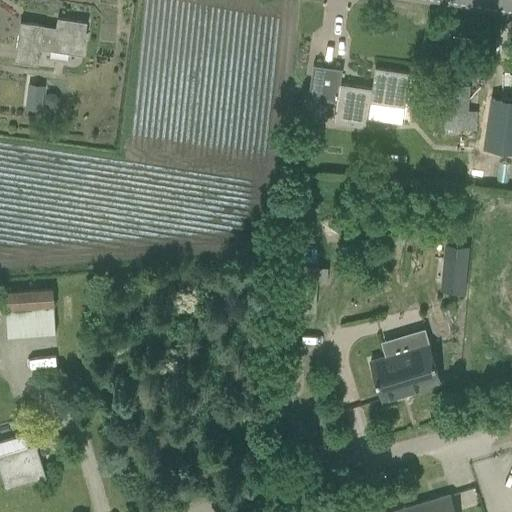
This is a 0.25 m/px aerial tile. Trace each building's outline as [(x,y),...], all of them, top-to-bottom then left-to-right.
[(82,55),(87,22),(57,18),(56,31),(44,29),(44,25),(21,21),(15,60),(38,64),(41,48),(82,55)] [(342,69),(327,66),(312,64),(308,97),(336,101),(334,122),(368,127),(371,101),(405,106),(409,72),(375,67),(372,88),(340,83),(342,69)] [(28,83),(25,108),(41,110),(44,85),(28,83)] [(476,127),(477,107),(469,107),(469,86),(446,85),(444,127),(476,127)] [(511,91),(490,89),(483,138),(511,142),(511,91)] [(406,229),(390,227),(381,225),(379,240),(387,241),(404,244),(406,229)] [(445,244),(440,290),(464,292),(469,246),(445,244)] [(330,264),(296,263),(295,306),(315,306),(316,279),(329,280),(330,264)] [(53,287),(21,289),(21,282),(3,283),(4,290),(5,309),(54,305),(53,287)] [(383,400),(441,382),(430,343),(371,361),(383,400)] [(0,468),(6,488),(46,476),(37,443),(28,445),(24,433),(0,439),(0,468)] [(455,511),(450,494),(417,504),(419,511),(455,511)]
